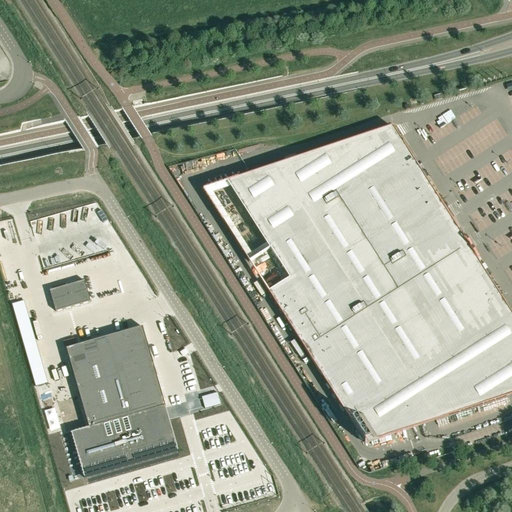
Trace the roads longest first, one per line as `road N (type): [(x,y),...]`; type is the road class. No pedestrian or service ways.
road 1 (unclassified): [(304,510),(102,187),(0,200)]
road 2 (secondary): [(0,156),(412,69)]
